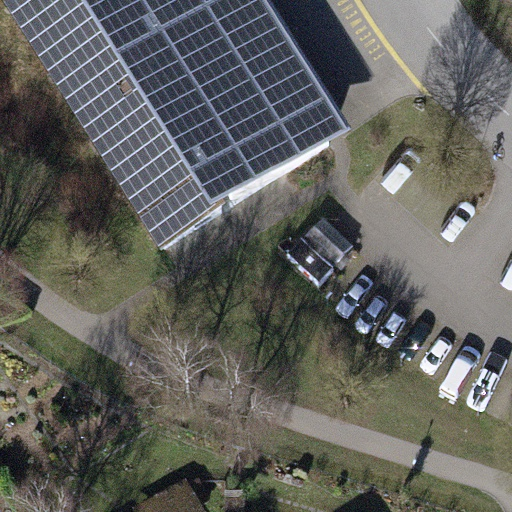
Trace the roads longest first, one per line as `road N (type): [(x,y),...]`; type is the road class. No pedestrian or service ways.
road 1 (track): [(511,491),(182,381),(52,310),(0,262)]
road 2 (unclassified): [(411,0),(430,33),(511,107)]
